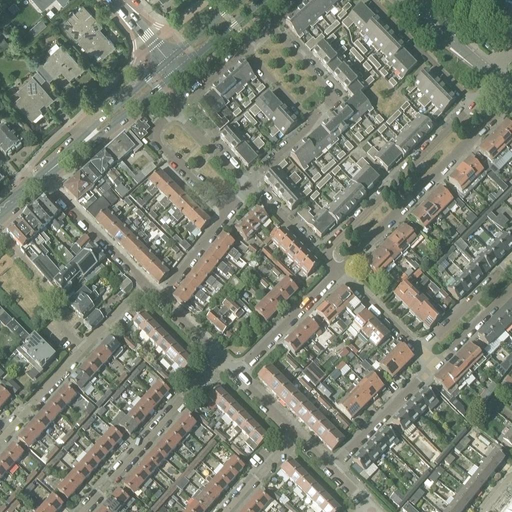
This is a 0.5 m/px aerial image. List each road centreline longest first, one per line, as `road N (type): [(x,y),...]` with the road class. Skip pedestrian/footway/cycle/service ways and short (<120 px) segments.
road 1 (residential): [(338,271),(511,98)]
road 2 (residential): [(471,104),(322,258)]
road 3 (residential): [(83,511),(219,359)]
road 4 (residential): [(40,178),(144,284)]
road 5 (residential): [(330,470),(433,365)]
road 6 (secondary): [(61,160),(177,71)]
road 7 (residential): [(338,271),(235,374)]
road 8 (secondary): [(167,61),(61,160)]
road 9 (residential): [(471,104),(371,0)]
road 10 (residential): [(228,211),(155,142),(155,131),(175,112)]
road 11 (residential): [(419,352),(511,263)]
road 12 (residential): [(309,121),(330,92),(271,27)]
road 13 (residential): [(82,349),(0,439)]
